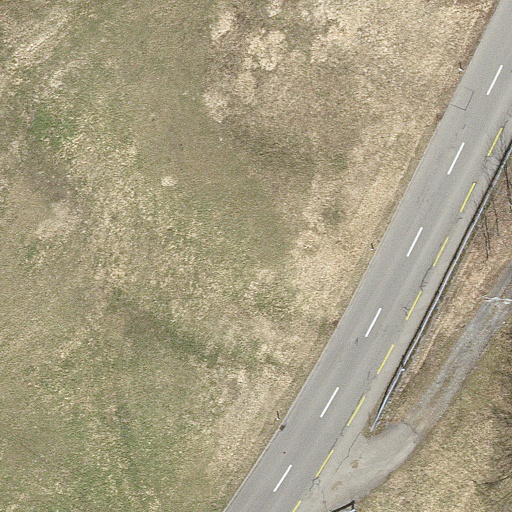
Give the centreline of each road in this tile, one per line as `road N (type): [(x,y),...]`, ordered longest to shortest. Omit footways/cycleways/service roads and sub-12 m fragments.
road 1 (tertiary): [(511,57),(375,331),(268,511)]
road 2 (track): [(511,284),(409,431),(346,477),(272,506)]
